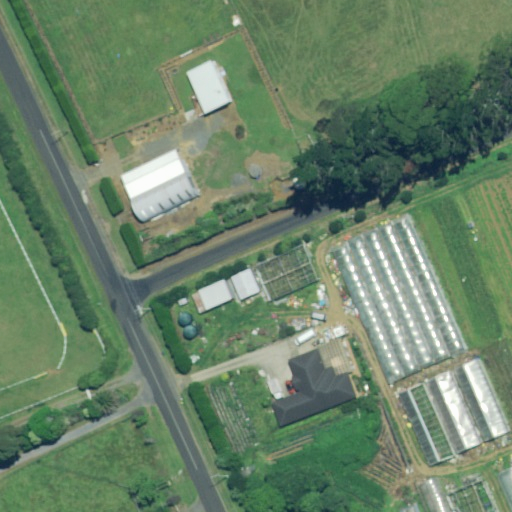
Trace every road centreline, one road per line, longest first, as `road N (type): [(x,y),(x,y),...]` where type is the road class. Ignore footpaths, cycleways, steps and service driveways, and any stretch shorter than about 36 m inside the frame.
road 1 (unclassified): [(118,299),(511,134)]
road 2 (unclassified): [(0,57),(118,299)]
road 3 (unclassified): [(118,299),(213,511)]
